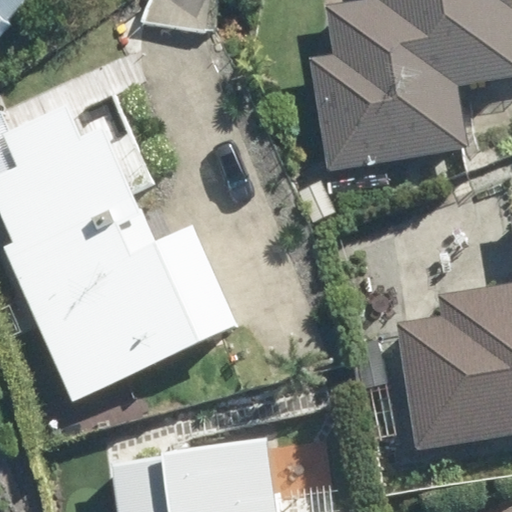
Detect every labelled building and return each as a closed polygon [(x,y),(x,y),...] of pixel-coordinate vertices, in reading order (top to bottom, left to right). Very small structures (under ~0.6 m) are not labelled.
[(0,0),(0,32),(32,0),(0,0)] [(470,84),(511,77),(511,0),(357,0),(337,3),(345,52),(321,56),(339,166),(479,142),(470,84)] [(0,184),(25,242),(16,246),(85,397),(258,317),(212,219),(172,237),(121,121),(93,134),(80,104),(17,132),(31,164),(0,178),(0,184)] [(304,188),(320,220),(342,211),(325,178),(304,188)] [(511,282),(452,292),(455,312),(407,320),(428,443),(511,429),(511,282)] [(384,337),(360,344),(372,387),(395,380),(384,337)] [(332,511),(323,439),(129,464),(135,511),(332,511)]
